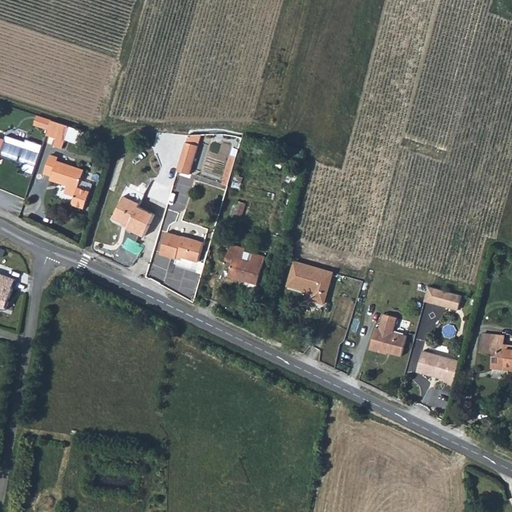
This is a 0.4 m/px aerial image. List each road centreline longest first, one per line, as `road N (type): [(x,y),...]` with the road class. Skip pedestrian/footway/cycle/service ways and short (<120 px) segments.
road 1 (tertiary): [(47,249),(511,471)]
road 2 (unclassified): [(47,249),(0,508)]
